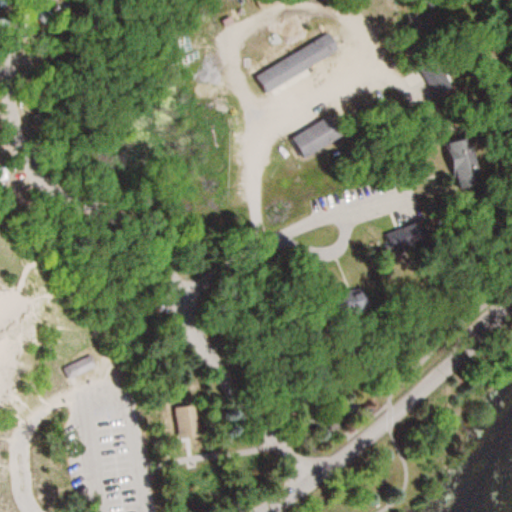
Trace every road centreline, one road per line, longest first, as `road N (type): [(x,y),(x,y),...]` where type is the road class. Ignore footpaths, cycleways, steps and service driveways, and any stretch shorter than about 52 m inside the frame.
road 1 (residential): [(150,511),(123,386),(110,376),(79,393)]
road 2 (residential): [(79,393),(27,429),(31,506),(42,511)]
road 3 (residential): [(103,511),(79,393)]
